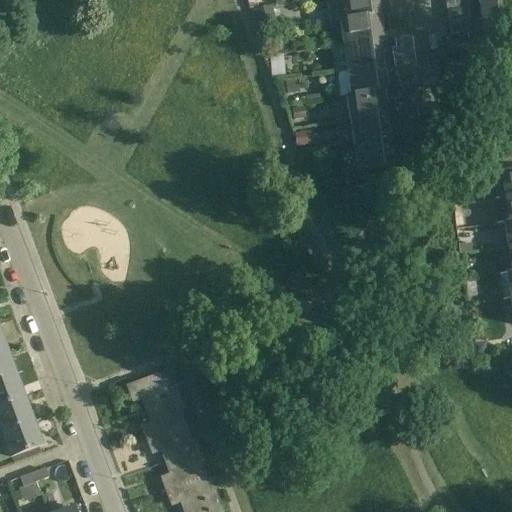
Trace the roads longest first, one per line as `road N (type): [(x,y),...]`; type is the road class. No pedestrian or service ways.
road 1 (residential): [(112,511),(12,235),(0,222)]
road 2 (residential): [(434,143),(424,0)]
